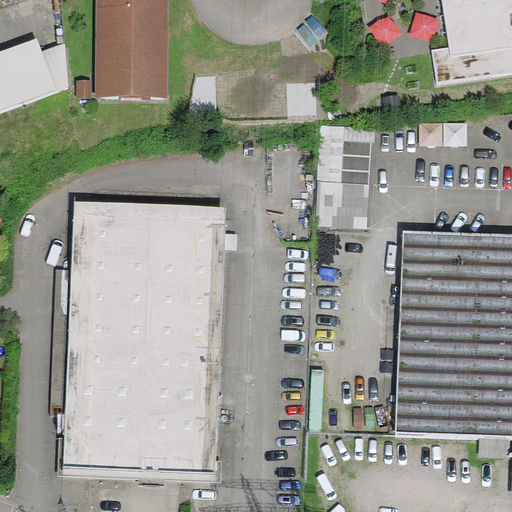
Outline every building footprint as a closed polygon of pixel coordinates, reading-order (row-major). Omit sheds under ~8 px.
[(100,0),(100,99),(166,100),(167,0),(100,0)] [(511,0),(443,0),(450,51),(433,53),(437,85),(511,74),(511,0)] [(429,16),(413,28),(425,44),(441,32),(429,16)] [(0,114),(70,90),(66,50),(44,58),(41,49),(0,63),(0,114)] [(90,84),(80,84),(80,100),(91,100),(90,84)] [(441,142),(440,126),(423,127),(424,143),(441,142)] [(370,230),(374,130),(324,128),(320,228),(370,230)] [(229,229),(76,222),(66,473),(153,477),(218,479),(229,229)] [(396,435),(511,439),(511,240),(403,237),(396,435)]
